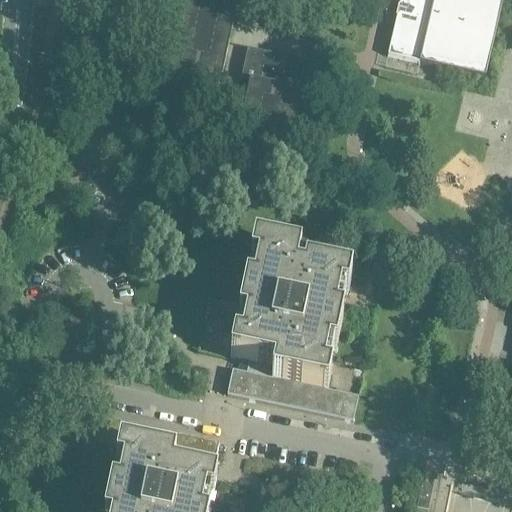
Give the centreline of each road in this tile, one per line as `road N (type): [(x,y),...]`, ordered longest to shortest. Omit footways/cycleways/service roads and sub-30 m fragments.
road 1 (residential): [(377,511),(388,460),(211,412),(60,383)]
road 2 (residential): [(109,206),(134,204),(155,175),(150,151),(132,135),(107,133),(87,147),(82,183),(98,201)]
road 3 (residential): [(89,264),(51,264),(29,295),(42,331),(66,341)]
road 4 (tertiary): [(0,133),(17,0)]
